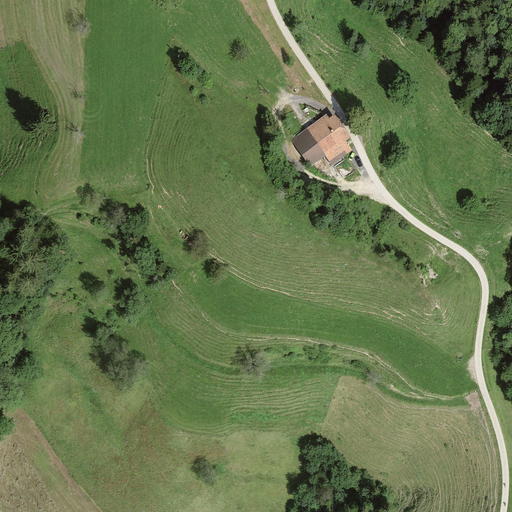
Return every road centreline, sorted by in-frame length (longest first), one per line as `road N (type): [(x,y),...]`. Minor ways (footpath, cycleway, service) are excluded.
road 1 (track): [(270,0),(385,193),(480,270),(478,365),(503,454),(503,511)]
road 2 (track): [(0,403),(26,414),(82,493)]
